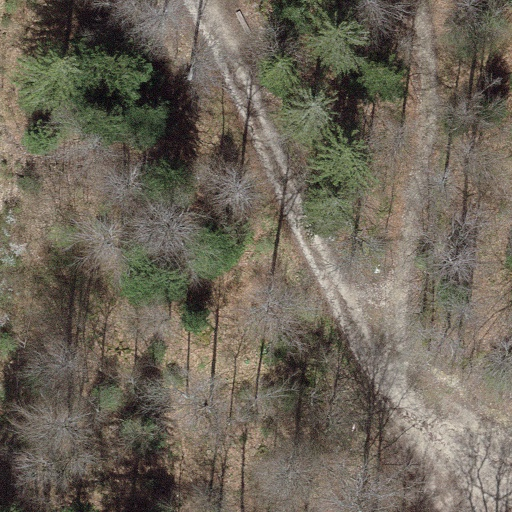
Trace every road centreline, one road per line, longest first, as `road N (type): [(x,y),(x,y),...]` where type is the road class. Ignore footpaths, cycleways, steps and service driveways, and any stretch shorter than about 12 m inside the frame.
road 1 (track): [(187,0),(261,128),(375,361)]
road 2 (track): [(407,20),(375,361)]
road 3 (track): [(375,361),(434,444),(511,500)]
